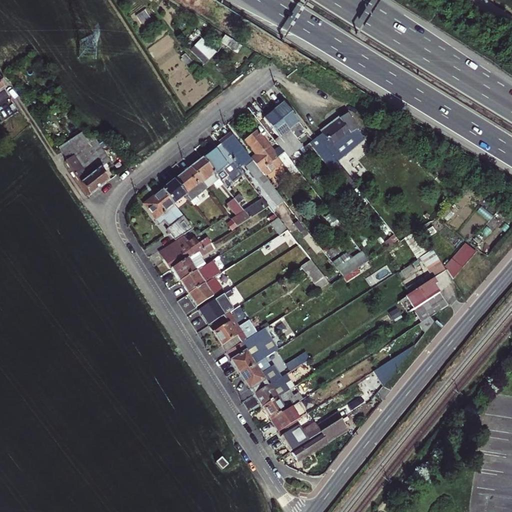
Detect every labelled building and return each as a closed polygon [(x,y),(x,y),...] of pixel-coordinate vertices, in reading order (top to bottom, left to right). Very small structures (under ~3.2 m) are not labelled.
[(192,49),(207,64),(219,51),(204,37),(192,49)] [(97,56),(98,41),(84,40),(83,48),(84,48),(84,55),(97,56)] [(294,136),(303,129),(299,123),(284,103),(274,111),(294,136)] [(274,111),(264,119),(279,138),(275,142),(280,148),(289,159),(303,148),(294,136),(274,111)] [(348,112),(340,118),(339,117),(321,131),(322,133),(317,138),(335,161),(364,138),(353,119),(348,112)] [(281,163),(291,177),(298,171),(289,159),(280,148),(274,152),(257,131),(244,141),(256,155),(251,160),(264,177),(281,163)] [(65,161),(89,197),(109,181),(100,169),(106,164),(107,166),(110,161),(94,139),(86,139),(82,133),(59,147),(68,160),(65,161)] [(238,168),(244,164),(277,206),(283,201),(264,177),(251,160),(232,135),(220,144),(234,162),(238,168)] [(317,138),(310,143),(347,192),(355,186),(335,161),(317,138)] [(219,180),(223,185),(227,181),(225,179),(228,176),(223,170),(234,162),(220,144),(202,158),(219,180)] [(213,184),(219,180),(202,158),(190,168),(207,188),(213,184)] [(223,170),(228,176),(238,168),(234,162),(223,170)] [(196,197),(207,188),(190,168),(174,181),(185,196),(190,202),(196,197)] [(213,184),(217,189),(223,185),(219,180),(213,184)] [(162,190),(174,205),(185,196),(174,181),(162,190)] [(166,230),(174,241),(193,229),(174,205),(162,190),(143,205),(159,225),(164,222),(169,228),(166,230)] [(238,204),(244,200),(240,194),(234,199),(238,204)] [(190,202),(193,206),(200,202),(196,197),(190,202)] [(227,204),(236,216),(231,219),(237,227),(249,219),(243,211),(238,204),(234,199),(227,204)] [(249,219),(268,207),(262,199),(243,211),(249,219)] [(271,223),(279,236),(287,231),(278,219),(273,222),(271,223)] [(366,228),(355,236),(364,247),(374,239),(366,228)] [(291,247),(296,243),(287,231),(279,236),(260,248),(264,253),(285,239),(291,247)] [(470,238),(481,247),(485,242),(475,233),(470,238)] [(390,238),(395,245),(399,242),(394,235),(390,238)] [(171,248),(161,254),(163,257),(187,241),(185,238),(171,247),(171,248)] [(163,257),(171,269),(188,258),(199,252),(212,243),(208,238),(196,246),(194,243),(190,246),(187,241),(163,257)] [(390,238),(384,242),(389,248),(395,245),(390,238)] [(202,257),(215,249),(212,243),(199,252),(202,257)] [(445,267),(453,279),(462,269),(476,253),(465,243),(445,267)] [(332,263),(343,278),(368,261),(357,246),(332,263)] [(432,250),(420,258),(433,279),(434,279),(446,271),(432,250)] [(188,258),(196,271),(207,264),(202,257),(199,252),(188,258)] [(307,256),(299,262),(302,266),(310,260),(307,256)] [(188,258),(171,270),(179,282),(196,271),(188,258)] [(310,278),(319,272),(310,260),(302,266),(301,266),(310,278)] [(179,282),(188,295),(214,278),(220,273),(212,261),(207,264),(196,271),(179,282)] [(310,278),(315,284),(324,278),(319,272),(310,278)] [(188,295),(196,307),(222,290),(214,278),(188,295)] [(433,279),(406,297),(414,310),(440,293),(434,285),(437,284),(434,279),(433,279)] [(414,310),(422,323),(430,317),(448,306),(440,293),(414,310)] [(198,311),(208,326),(229,312),(233,310),(223,295),(198,311)] [(237,325),(229,312),(208,326),(216,339),(237,325)] [(419,324),(425,333),(433,322),(430,317),(422,323),(419,324)] [(216,339),(226,353),(257,333),(249,321),(239,327),(237,325),(216,339)] [(257,333),(226,353),(240,375),(255,365),(264,359),(270,355),(277,351),(273,345),(251,360),(246,352),(269,336),(267,333),(272,329),(269,325),(257,333)] [(373,372),(381,385),(414,347),(413,346),(373,372)] [(255,365),(240,375),(253,395),(281,378),(286,374),(290,372),(287,367),(278,373),(277,372),(264,380),(255,365)] [(262,408),(289,390),(285,384),(290,381),(286,374),(281,378),(253,395),(262,408)] [(262,408),(270,421),(299,402),(303,399),(298,392),(293,396),(289,390),(262,408)] [(270,421),(278,433),(297,421),(305,416),(302,411),(304,410),(299,402),(270,421)] [(278,433),(290,452),(321,433),(329,428),(323,419),(303,431),(297,421),(278,433)] [(322,435),(291,454),(297,462),(347,430),(341,420),(329,428),(321,433),(322,435)] [(215,463),(222,470),(228,465),(221,458),(215,463)]
